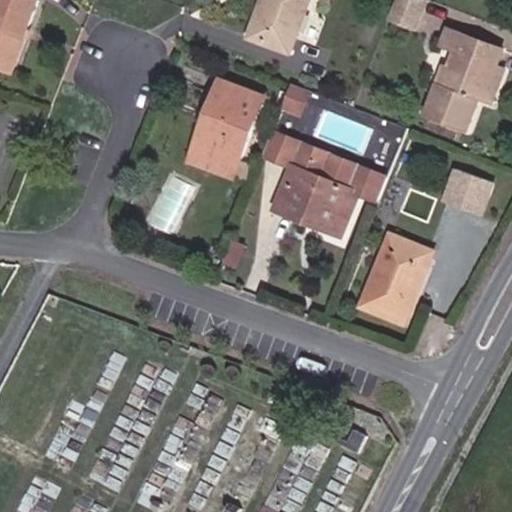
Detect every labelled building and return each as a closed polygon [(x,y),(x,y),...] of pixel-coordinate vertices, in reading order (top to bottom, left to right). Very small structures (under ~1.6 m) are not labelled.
[(0,0),(0,60),(10,64),(31,0),(0,0)] [(270,0),(256,40),(302,57),(319,0),(338,0),(342,1),(342,0),(270,0)] [(436,3),(430,0),(406,0),(398,23),(424,32),(436,3)] [(476,92),(481,94),(493,58),(498,43),(444,24),(438,41),(453,46),(447,64),(441,82),(436,79),(425,110),(465,125),(476,92)] [(481,94),(490,97),(504,61),(493,58),(481,94)] [(436,79),(441,82),(447,64),(442,62),(436,79)] [(207,158),(242,170),(268,97),(225,82),(213,115),(222,118),(207,158)] [(301,114),(309,90),(292,84),(284,108),(301,114)] [(239,178),(242,170),(207,158),(222,118),(213,115),(196,163),(239,178)] [(286,164),(295,140),(275,132),(267,157),(286,164)] [(387,174),(295,140),(286,164),(297,168),(281,212),(311,223),(314,216),(350,230),(364,193),(378,198),(387,174)] [(505,184),(465,168),(453,199),(494,217),(505,184)] [(176,233),(195,186),(171,175),(151,223),(176,233)] [(347,237),(350,230),(314,216),(311,223),(347,237)] [(446,250),(398,230),(367,309),(415,329),(446,250)]
